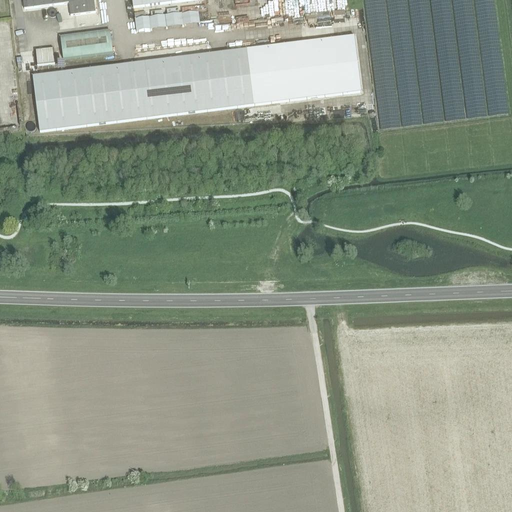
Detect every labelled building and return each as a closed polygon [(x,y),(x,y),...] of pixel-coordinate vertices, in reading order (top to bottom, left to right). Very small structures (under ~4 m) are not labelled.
[(22,0),(24,10),(69,4),(70,16),(95,13),(93,0),(22,0)] [(131,0),(133,9),(201,0),(131,0)] [(182,12),(149,18),(151,30),(184,24),(182,12)] [(60,38),(63,61),(113,54),(110,31),(60,38)] [(354,38),(33,78),(40,133),(291,102),(361,93),(354,38)] [(35,51),(37,67),(55,65),(53,49),(35,51)]
